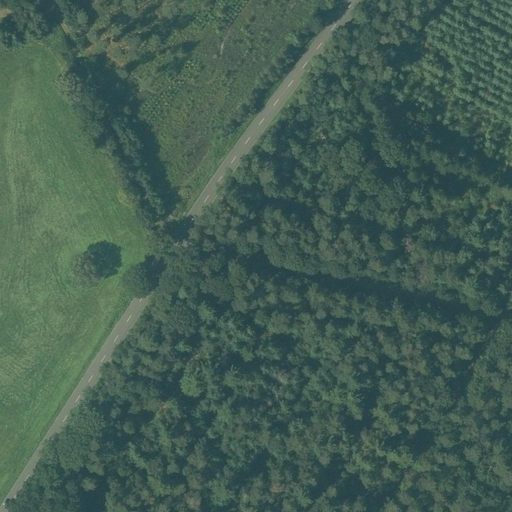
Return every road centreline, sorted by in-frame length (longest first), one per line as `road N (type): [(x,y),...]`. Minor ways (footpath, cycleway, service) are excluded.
road 1 (tertiary): [(354,0),(236,154),(4,511)]
road 2 (track): [(207,250),(511,314)]
road 3 (track): [(49,0),(158,225),(207,250)]
road 4 (track): [(378,511),(509,313)]
